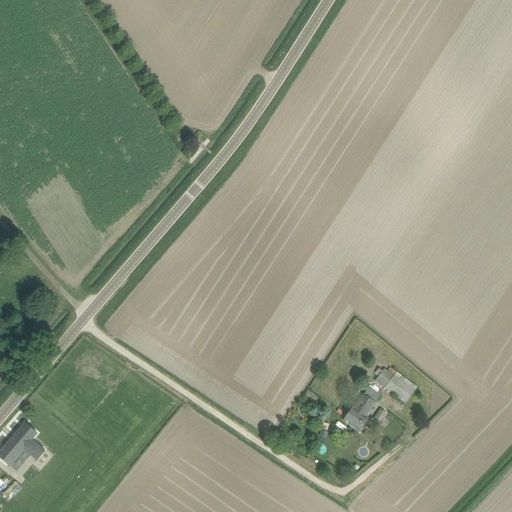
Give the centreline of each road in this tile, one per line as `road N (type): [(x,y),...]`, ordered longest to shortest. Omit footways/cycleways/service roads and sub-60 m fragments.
road 1 (unclassified): [(0,417),(273,92),(329,0)]
road 2 (unknown): [(85,317),(266,443)]
